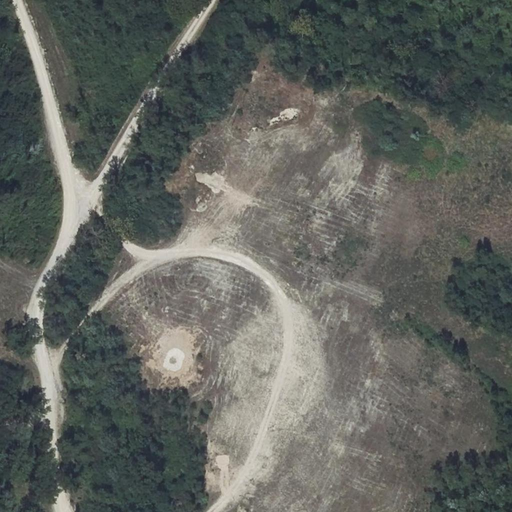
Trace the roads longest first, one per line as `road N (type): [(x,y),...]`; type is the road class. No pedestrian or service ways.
road 1 (track): [(0,426),(31,419),(49,392),(60,350),(128,270),(174,250),(229,252),(275,277),(302,318),(319,373),(313,413),(289,447),(210,511)]
road 2 (unclassified): [(16,0),(75,208),(35,313),(63,511)]
road 3 (track): [(75,208),(91,196),(210,0)]
